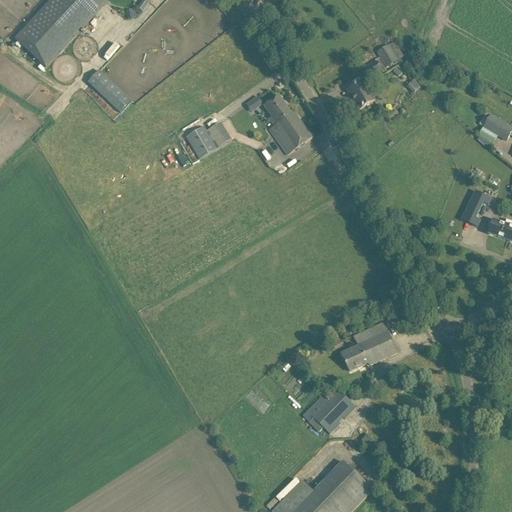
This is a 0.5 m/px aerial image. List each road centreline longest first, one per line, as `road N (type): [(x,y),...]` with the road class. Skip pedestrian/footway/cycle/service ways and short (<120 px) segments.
road 1 (unclassified): [(448,329),(283,50),(240,0)]
road 2 (unclassified): [(460,511),(475,425),(468,376),(448,329)]
